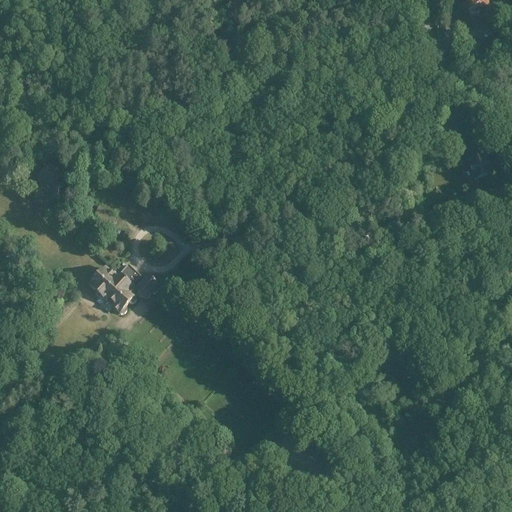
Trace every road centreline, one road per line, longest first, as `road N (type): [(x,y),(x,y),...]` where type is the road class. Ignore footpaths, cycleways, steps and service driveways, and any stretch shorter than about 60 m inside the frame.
road 1 (track): [(250,245),(291,304),(306,343),(306,390),(379,311),(399,227),(354,0)]
road 2 (track): [(326,0),(141,238),(0,324)]
road 3 (track): [(368,70),(14,144),(0,167)]
road 4 (track): [(191,252),(399,227),(511,204)]
road 5 (track): [(0,417),(58,381),(162,289),(165,276),(143,268),(127,247)]
road 6 (track): [(323,511),(511,321)]
road 7 (unclassified): [(511,123),(449,78),(427,46),(421,0)]
